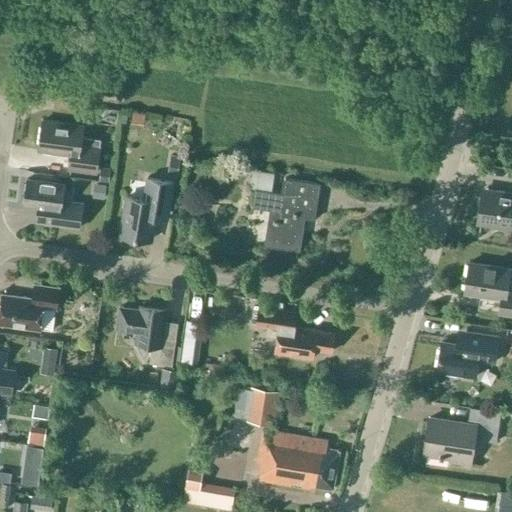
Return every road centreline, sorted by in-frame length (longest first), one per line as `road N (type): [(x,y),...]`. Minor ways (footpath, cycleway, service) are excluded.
road 1 (residential): [(346,511),(456,149),(470,0)]
road 2 (residential): [(206,279),(0,250)]
